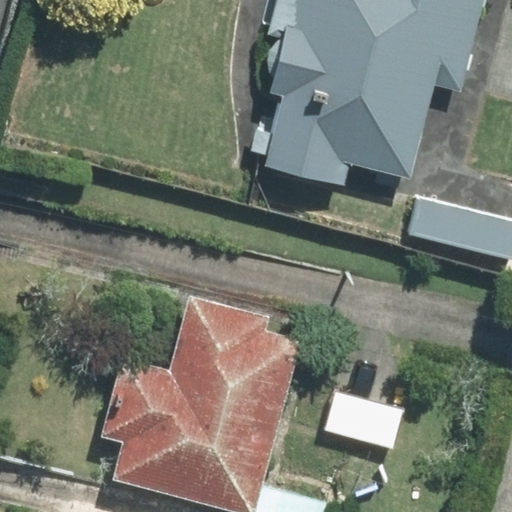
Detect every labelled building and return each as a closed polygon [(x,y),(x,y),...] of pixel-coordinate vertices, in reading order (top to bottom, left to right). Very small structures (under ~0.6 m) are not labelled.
[(269,84),(280,87),(262,158),(342,178),(348,155),(411,171),(435,78),(457,84),(478,0),(269,0),(264,19),(284,24),(269,84)] [(511,213),(416,189),(406,227),(511,254),(511,213)] [(178,354),(141,345),(113,455),(253,490),(297,315),(195,289),(178,354)] [(410,383),(337,373),(330,422),(403,432),(410,383)] [(141,511),(83,497),(79,511),(141,511)]
